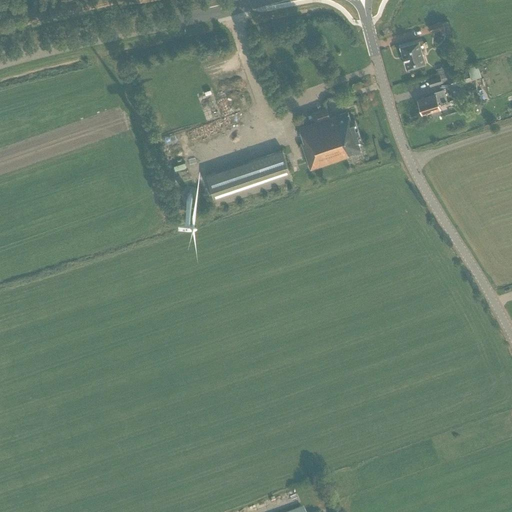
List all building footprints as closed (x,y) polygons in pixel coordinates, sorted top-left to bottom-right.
[(447,20),(441,22),(430,25),(432,32),(443,29),(445,34),(451,32),(447,20)] [(419,44),(422,43),(421,41),(400,47),(406,69),(425,64),(419,44)] [(477,66),(467,69),(449,75),(448,73),(439,75),(430,78),(433,86),(442,83),(451,80),(452,86),(471,80),(481,77),(477,66)] [(438,106),(447,103),(443,90),(434,93),(434,95),(417,101),(419,109),(419,110),(420,112),(421,113),(421,115),(431,112),(432,114),(434,115),(439,114),(440,112),(439,109),(438,106)] [(358,144),(362,143),(354,120),(350,121),(348,113),(330,119),(326,109),(312,113),(315,124),(299,129),(302,139),(300,140),(310,170),(361,153),(358,144)] [(214,202),(290,177),(281,148),(204,174),(214,202)] [(331,476),(333,482),(347,477),(345,472),(331,476)]
